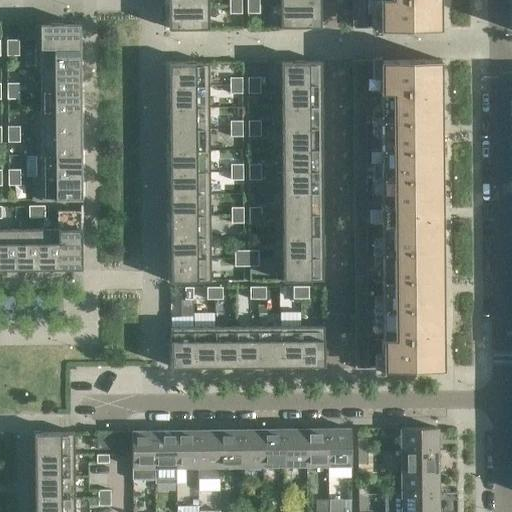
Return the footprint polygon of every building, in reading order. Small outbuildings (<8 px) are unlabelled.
[(352,0),(352,8),(352,29),(379,28),(379,29),(380,29),(440,29),(439,0),(352,0)] [(321,5),(281,6),(281,28),(295,28),(295,29),(304,29),(304,28),(315,28),(315,27),(320,27),(320,22),(321,22),(321,7),(321,5)] [(185,30),(194,30),(194,29),(208,29),(208,6),(167,7),(167,10),(168,10),(168,23),(169,23),(169,29),(174,29),(185,29),(185,30)] [(241,6),(229,6),(229,14),(242,14),(241,6)] [(259,14),(259,6),(247,6),(247,14),(248,14),(259,14)] [(50,25),(42,25),(35,25),(35,48),(80,48),(80,31),(79,30),(79,25),(74,25),(63,25),(63,23),(50,23),(50,25)] [(19,40),(7,40),(7,48),(19,48),(19,40)] [(19,56),(19,48),(7,48),(7,56),(19,56)] [(80,69),(80,50),(80,48),(35,48),(35,70),(80,69)] [(379,61),(353,61),(353,79),(354,182),(354,240),(355,332),(355,351),(355,369),(382,369),(443,369),(443,336),(442,308),(441,175),(440,60),(379,60),(379,61)] [(321,83),(321,68),(321,63),(315,63),(315,62),(304,62),(304,61),(295,61),(295,62),(295,63),(281,63),(281,86),(321,85),(321,83)] [(209,86),(209,63),(195,63),(195,62),(186,62),(186,63),(175,63),(175,64),(169,64),(169,69),(169,83),(167,83),(168,86),(209,86)] [(80,91),(80,72),(80,69),(35,70),(40,70),(40,91),(80,91)] [(242,86),(242,78),(230,78),(230,86),(242,86)] [(260,78),(248,78),(248,86),(260,86),(260,78)] [(19,83),(7,83),(7,91),(19,91),(19,83)] [(321,87),(321,85),(281,86),(281,107),(321,107),(321,93),(321,87)] [(168,86),(167,88),(169,88),(169,90),(169,104),(168,104),(168,108),(209,108),(209,86),(168,86)] [(242,94),(242,86),(230,86),(230,94),(242,94)] [(260,94),(260,86),(248,86),(248,94),(260,94)] [(19,99),(19,91),(7,91),(7,99),(19,99)] [(81,113),(80,94),(80,91),(40,91),(41,112),(31,112),(31,113),(81,113)] [(322,128),(321,115),(321,108),(321,107),(281,107),(282,129),(322,128)] [(168,130),(209,129),(209,108),(168,108),(168,110),(169,110),(169,112),(169,126),(168,126),(168,130)] [(81,134),(81,115),(81,113),(31,113),(31,135),(81,134)] [(260,121),(248,121),(248,129),(260,129),(260,121)] [(20,126),(7,126),(8,134),(20,134),(20,126)] [(322,130),(322,128),(282,129),(282,150),(322,150),(322,136),(322,130)] [(168,130),(168,131),(169,131),(169,136),(169,148),(168,148),(168,152),(209,151),(209,129),(168,130)] [(260,137),(260,129),(248,129),(248,137),(260,137)] [(20,142),(20,134),(8,134),(8,142),(20,142)] [(81,156),(81,137),(81,134),(31,135),(31,136),(36,136),(36,156),(81,156)] [(322,152),(322,150),(282,150),(282,172),(322,172),(322,168),(322,158),(322,152)] [(168,173),(209,173),(209,151),(168,152),(168,153),(169,153),(169,165),(170,169),(168,169),(168,173)] [(81,177),(81,158),(81,156),(36,156),(36,176),(32,176),(32,178),(81,177)] [(261,164),(248,164),(248,172),(261,172),(261,164)] [(20,169),(8,170),(8,177),(20,177),(20,169)] [(260,180),(261,172),(248,172),(248,180),(260,180)] [(322,173),(322,172),(282,172),(282,195),(322,194),(322,180),(322,173)] [(168,173),(168,174),(169,174),(170,179),(170,191),(168,191),(168,194),(210,194),(209,173),(168,173)] [(20,185),(20,177),(8,177),(8,185),(20,185)] [(81,199),(81,180),(81,177),(32,178),(32,200),(81,199)] [(169,216),(210,216),(210,194),(168,194),(168,196),(170,196),(170,201),(170,212),(169,212),(169,216)] [(322,195),(322,194),(282,195),(282,215),(322,215),(322,201),(322,198),(322,195)] [(37,218),(36,206),(29,206),(29,207),(29,218),(37,218)] [(45,218),(44,212),(44,206),(36,206),(37,218),(45,218)] [(261,207),(249,207),(249,215),(261,215),(261,207)] [(81,243),(81,225),(81,211),(80,211),(57,211),(57,229),(0,229),(0,269),(59,269),(81,269),(81,252),(83,252),(82,243),(81,243)] [(261,223),(261,215),(249,215),(249,223),(261,223)] [(322,216),(322,215),(282,215),(282,237),(323,236),(322,223),(322,216)] [(169,216),(169,218),(170,218),(170,224),(170,234),(169,234),(169,238),(210,237),(210,216),(169,216)] [(323,238),(323,236),(282,237),(283,258),(323,258),(323,244),(323,238)] [(169,259),(210,259),(210,237),(169,238),(169,239),(170,239),(170,244),(170,256),(169,256),(169,259)] [(258,250),(249,251),(246,251),(246,259),(258,258),(258,250)] [(246,259),(246,251),(243,251),(234,251),(235,259),(246,259)] [(258,266),(258,258),(246,259),(246,267),(249,267),(258,266)] [(323,260),(323,258),(283,258),(283,281),(291,281),(323,281),(323,266),(323,260)] [(170,282),(210,282),(210,281),(210,259),(169,259),(169,261),(170,261),(170,266),(170,277),(169,277),(169,282),(170,282)] [(246,259),(235,259),(235,267),(244,267),(246,267),(246,259)] [(215,300),(214,287),(207,288),(207,300),(215,300)] [(258,299),(258,287),(250,287),(250,299),(258,299)] [(266,299),(265,287),(258,287),(258,299),(266,299)] [(193,300),(193,288),(185,288),(185,300),(193,300)] [(258,368),(258,326),(235,327),(236,368),(238,368),(238,367),(252,367),(255,367),(255,368),(258,368)] [(279,368),(279,326),(258,326),(258,368),(260,368),(260,367),(273,367),(276,366),(276,368),(279,368)] [(301,368),(301,326),(279,326),(279,368),(281,368),(281,366),(295,366),(298,366),(298,368),(301,368)] [(301,326),(301,368),(303,368),(303,366),(316,366),(320,366),(320,368),(325,368),(325,360),(324,360),(324,349),(324,326),(301,326)] [(194,368),(193,327),(170,327),(170,341),(169,341),(169,350),(170,350),(171,364),(171,366),(171,367),(180,367),(190,367),(190,368),(194,368)] [(215,368),(215,327),(193,327),(194,368),(195,368),(195,367),(211,367),(211,368),(215,368)] [(236,368),(235,327),(215,327),(215,368),(217,368),(217,367),(230,367),(233,367),(233,368),(236,368)] [(437,450),(437,428),(401,428),(401,451),(437,450)] [(306,465),(306,429),(284,430),(285,466),(306,465)] [(328,465),(327,429),(306,429),(306,465),(328,465)] [(351,465),(350,429),(327,429),(328,465),(351,465)] [(219,478),(219,466),(219,430),(197,431),(197,467),(198,479),(219,478)] [(241,466),(240,430),(219,430),(219,466),(241,466)] [(263,466),(262,430),(240,430),(241,466),(263,466)] [(285,466),(284,430),(262,430),(263,466),(285,466)] [(74,454),(74,432),(40,433),(40,431),(33,432),(33,437),(34,437),(34,454),(33,454),(33,455),(74,454)] [(154,467),(153,431),(131,431),(132,480),(154,479),(154,467)] [(176,467),(176,431),(153,431),(154,467),(176,467)] [(197,467),(197,431),(176,431),(176,467),(197,467)] [(112,449),(112,432),(97,432),(97,449),(112,449)] [(124,432),(112,432),(112,449),(112,455),(124,455),(124,432)] [(367,451),(366,439),(358,439),(358,451),(367,451)] [(438,471),(437,450),(401,451),(402,472),(438,471)] [(367,464),(367,451),(358,451),(358,464),(367,464)] [(74,476),(74,454),(33,455),(33,459),(34,459),(34,475),(33,475),(33,477),(74,476)] [(109,463),(109,455),(97,455),(97,463),(109,463)] [(438,494),(438,471),(402,472),(402,494),(438,494)] [(75,498),(74,476),(33,477),(33,481),(34,481),(35,497),(33,497),(33,498),(75,498)] [(367,495),(367,482),(358,482),(358,495),(367,495)] [(438,511),(438,494),(402,494),(402,511),(438,511)] [(367,507),(367,495),(358,495),(358,507),(367,507)] [(74,511),(75,498),(33,498),(33,502),(35,502),(34,511),(74,511)]
